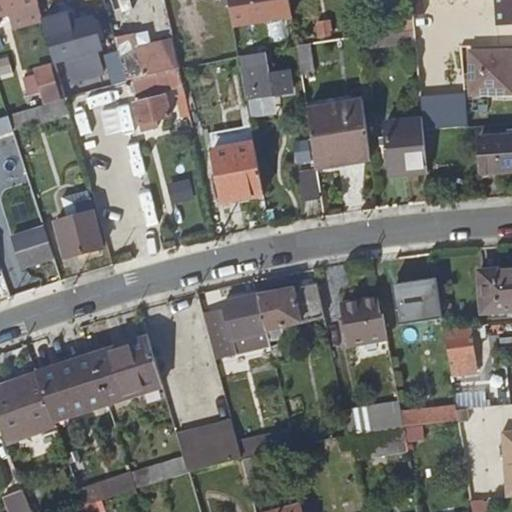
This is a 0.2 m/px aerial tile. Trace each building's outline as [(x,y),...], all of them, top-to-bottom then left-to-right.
[(0,0),(0,17),(38,6),(36,0),(0,0)] [(228,0),(233,26),(249,23),(245,0),(228,0)] [(245,0),(249,23),(292,17),(289,0),(245,0)] [(511,0),(493,0),(494,26),(511,25),(511,0)] [(67,60),(71,79),(97,73),(92,55),(97,54),(88,21),(72,25),(69,13),(42,20),(48,39),(50,41),(56,63),(67,60)] [(133,81),(181,68),(177,50),(143,58),(138,40),(113,46),(116,57),(123,84),(133,81)] [(312,41),(298,43),(303,74),(316,72),(312,41)] [(511,50),(471,51),(471,95),(511,94),(511,50)] [(113,86),(123,84),(116,57),(106,60),(113,86)] [(244,68),(249,97),(274,93),(293,90),(288,60),(244,68)] [(44,86),(48,99),(59,96),(50,67),(35,71),(36,74),(23,78),(26,91),(44,86)] [(184,85),(181,68),(133,81),(137,96),(152,92),(166,89),(184,85)] [(60,81),(65,99),(75,96),(71,79),(60,81)] [(167,96),(166,89),(152,92),(153,100),(167,96)] [(274,93),(249,97),(253,116),(277,112),(274,93)] [(467,93),(426,94),(427,125),(468,124),(467,93)] [(167,96),(153,100),(135,104),(142,131),(160,127),(159,121),(173,118),(167,96)] [(364,98),(307,106),(314,149),(316,164),(317,168),(337,165),(336,158),(371,153),(364,98)] [(69,114),(65,99),(25,111),(29,126),(69,114)] [(0,137),(16,132),(10,114),(0,117),(0,137)] [(429,170),(426,131),(424,119),(387,122),(392,174),(429,170)] [(480,139),(482,174),(511,171),(511,129),(508,130),(509,137),(480,139)] [(266,194),(256,142),(215,151),(226,203),(266,194)] [(316,164),(314,149),(299,152),(301,167),(316,164)] [(321,197),(317,169),(300,172),(305,199),(321,197)] [(174,201),(195,198),(193,181),(172,184),(174,201)] [(58,232),(65,259),(77,256),(75,250),(81,249),(83,253),(103,248),(90,198),(63,205),(67,221),(69,229),(58,232)] [(21,266),(54,256),(44,227),(12,237),(21,266)] [(0,236),(0,263),(16,259),(7,234),(0,236)] [(511,270),(480,273),(484,315),(511,312),(511,270)] [(391,280),(396,316),(433,310),(429,279),(415,281),(413,275),(391,280)] [(281,328),(325,319),(318,285),(314,286),(313,283),(303,285),(303,288),(259,297),(268,336),(269,340),(282,338),(281,328)] [(268,336),(259,297),(223,305),(223,308),(202,313),(212,349),(268,336)] [(349,347),(388,339),(383,315),(380,315),(377,298),(341,305),(349,347)] [(470,326),(445,328),(453,378),(478,374),(470,326)] [(94,357),(109,405),(163,388),(149,340),(94,357)] [(54,422),(109,405),(94,357),(38,375),(54,422)] [(507,373),(457,381),(461,404),(511,396),(507,373)] [(56,428),(54,422),(38,375),(0,388),(0,429),(6,446),(56,428)] [(348,410),(353,434),(387,428),(383,404),(348,410)] [(415,425),(459,419),(457,409),(414,414),(415,425)] [(233,429),(231,421),(224,423),(226,431),(233,429)] [(241,459),(237,444),(233,429),(226,431),(224,423),(212,426),(214,434),(201,437),(199,430),(177,437),(183,458),(187,473),(241,459)] [(323,427),(325,441),(345,437),(342,423),(323,427)] [(214,434),(212,426),(199,430),(201,437),(214,434)] [(409,451),(404,428),(365,434),(369,457),(409,451)] [(271,453),(295,447),(291,432),(237,444),(241,459),(271,453)] [(464,451),(472,500),(490,498),(483,448),(464,451)] [(271,453),(241,459),(246,477),(274,470),(271,453)] [(135,489),(187,473),(183,458),(131,475),(135,489)] [(83,506),(135,489),(131,475),(79,492),(83,506)] [(30,511),(26,499),(4,508),(5,511),(30,511)]
